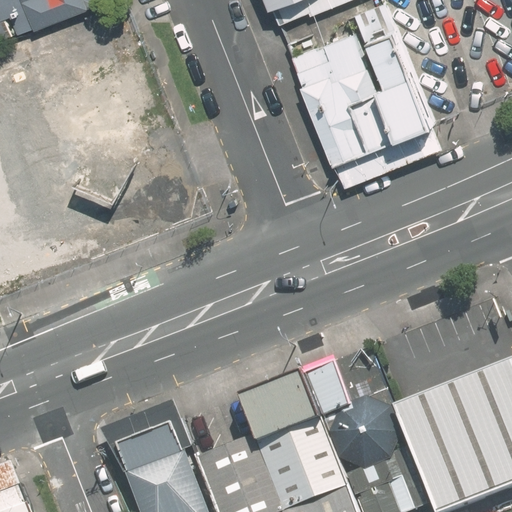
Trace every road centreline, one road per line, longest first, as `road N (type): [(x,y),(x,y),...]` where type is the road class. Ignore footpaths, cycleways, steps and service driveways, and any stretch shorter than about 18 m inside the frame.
road 1 (primary): [(39,376),(312,271)]
road 2 (residential): [(312,271),(202,0)]
road 3 (primary): [(312,271),(510,192)]
road 4 (residential): [(92,511),(39,376)]
